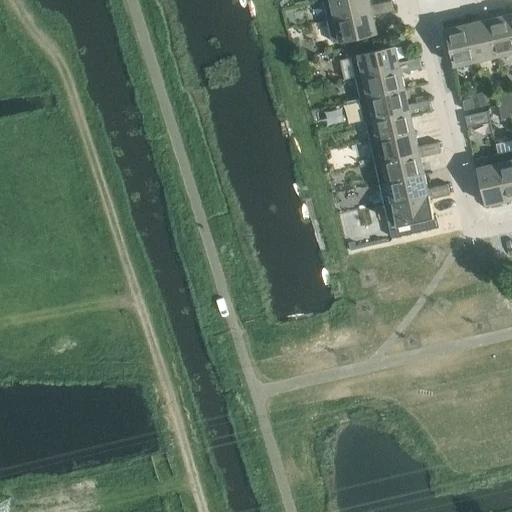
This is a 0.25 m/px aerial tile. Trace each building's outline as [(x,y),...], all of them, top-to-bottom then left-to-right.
[(323,0),(328,20),(373,10),(371,5),(370,0),(323,0)] [(392,0),(382,2),(384,13),(394,10),(392,0)] [(371,5),(373,10),(374,15),(384,13),(382,2),(371,5)] [(373,10),(328,20),(333,42),(378,32),(374,15),(373,10)] [(511,20),(510,13),(489,18),(498,55),(511,52),(511,20)] [(489,18),(468,23),(477,60),(498,55),(489,18)] [(477,60),(468,23),(446,28),(455,65),(477,60)] [(351,55),(356,77),(401,67),(400,62),(396,45),(351,55)] [(410,60),(412,70),(422,68),(420,57),(410,60)] [(356,77),(361,98),(405,88),(402,72),(412,70),(410,60),(400,62),(401,67),(356,77)] [(364,120),(366,120),(366,119),(410,109),(409,104),(405,88),(361,98),(359,98),(364,120)] [(465,110),(486,105),(483,92),(472,94),(473,98),(463,100),(465,110)] [(497,95),(499,105),(508,103),(506,93),(497,95)] [(419,102),(422,112),(432,110),(429,99),(419,102)] [(366,120),(371,140),(415,130),(411,114),(422,112),(419,102),(409,104),(410,109),(366,119),(366,120)] [(508,103),(499,105),(501,115),(511,113),(508,103)] [(488,111),(466,116),(468,127),(491,122),(488,111)] [(371,140),(375,161),(420,151),(421,156),(431,154),(429,144),(419,146),(415,130),(371,140)] [(429,144),(431,154),(441,152),(439,141),(429,144)] [(511,150),(498,154),(508,199),(511,197),(511,150)] [(375,161),(380,182),(425,172),(421,156),(420,151),(375,161)] [(508,199),(498,154),(476,159),(486,204),(508,199)] [(380,182),(385,203),(429,193),(431,199),(441,196),(438,186),(428,188),(425,172),(380,182)] [(438,186),(441,196),(451,194),(449,183),(438,186)] [(429,193),(385,203),(393,237),(439,227),(437,214),(434,214),(431,199),(429,193)]
